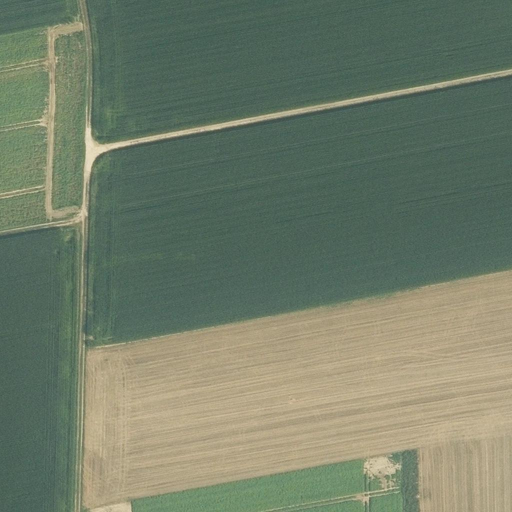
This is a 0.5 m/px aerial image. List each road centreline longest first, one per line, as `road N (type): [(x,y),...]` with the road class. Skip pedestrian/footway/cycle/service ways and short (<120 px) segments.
road 1 (track): [(77,511),(90,58),(81,0)]
road 2 (track): [(511,72),(88,151)]
